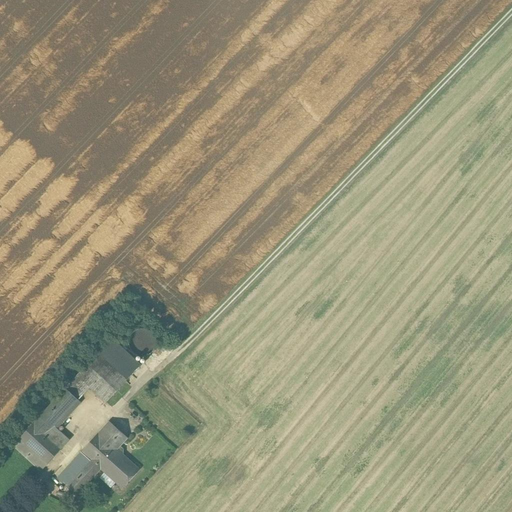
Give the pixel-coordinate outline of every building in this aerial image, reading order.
[(143,331),(135,334),(130,341),(131,350),(137,356),(146,356),(153,351),(155,343),(151,335),(143,331)] [(111,338),(98,353),(127,380),(141,366),(111,338)] [(77,376),(90,388),(90,387),(107,403),(127,380),(98,353),(77,376)] [(77,376),(65,388),(78,400),(90,388),(77,376)] [(65,388),(34,422),(50,436),(57,428),(81,402),(78,400),(65,388)] [(109,421),(81,452),(90,460),(100,469),(117,450),(128,438),(109,421)] [(50,436),(34,422),(19,439),(47,465),(63,448),(50,436)] [(50,436),(63,448),(70,440),(57,428),(50,436)] [(47,465),(19,439),(13,446),(41,472),(47,465)] [(117,450),(100,469),(104,472),(115,482),(122,489),(139,469),(117,450)] [(57,478),(66,486),(90,460),(81,452),(57,478)] [(66,486),(76,496),(100,469),(90,460),(66,486)] [(110,488),(115,482),(104,472),(99,478),(110,488)]
